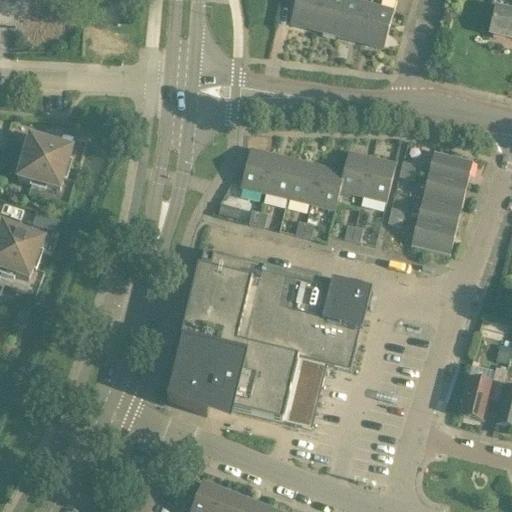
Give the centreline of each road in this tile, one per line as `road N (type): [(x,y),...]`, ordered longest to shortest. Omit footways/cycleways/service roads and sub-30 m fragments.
road 1 (residential): [(461,299),(224,245)]
road 2 (residential): [(384,511),(182,437)]
road 3 (tertiary): [(402,100),(193,92)]
road 4 (tertiary): [(152,258),(182,185),(193,92)]
road 5 (residential): [(0,77),(169,90)]
road 6 (tertiary): [(169,90),(152,258)]
road 7 (tertiary): [(106,411),(152,258)]
road 8 (residential): [(461,299),(511,151)]
road 9 (residential): [(414,439),(461,299)]
